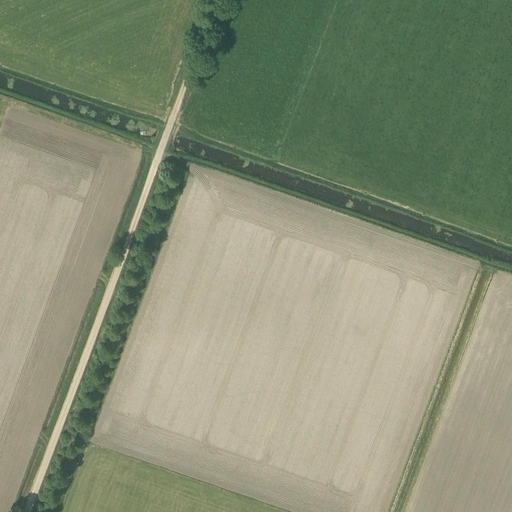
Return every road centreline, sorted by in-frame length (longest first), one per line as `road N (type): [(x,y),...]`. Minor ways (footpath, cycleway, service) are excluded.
road 1 (track): [(24,511),(168,123)]
road 2 (track): [(168,123),(214,0)]
